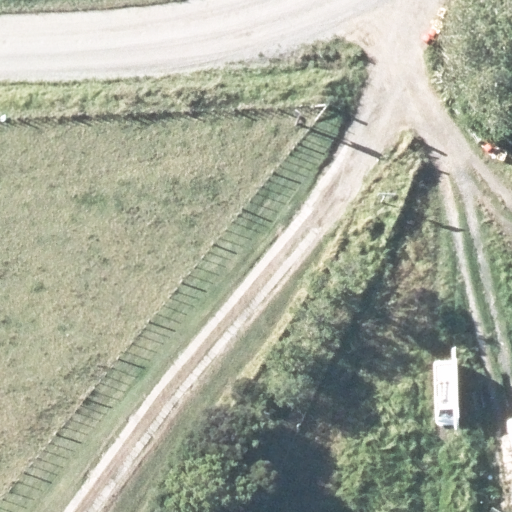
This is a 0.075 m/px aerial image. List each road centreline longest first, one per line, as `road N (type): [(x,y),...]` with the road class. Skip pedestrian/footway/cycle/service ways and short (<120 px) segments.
road 1 (unclassified): [(108,511),(377,127),(401,73),(393,0)]
road 2 (unclassified): [(0,47),(154,44),(243,29),(334,0)]
